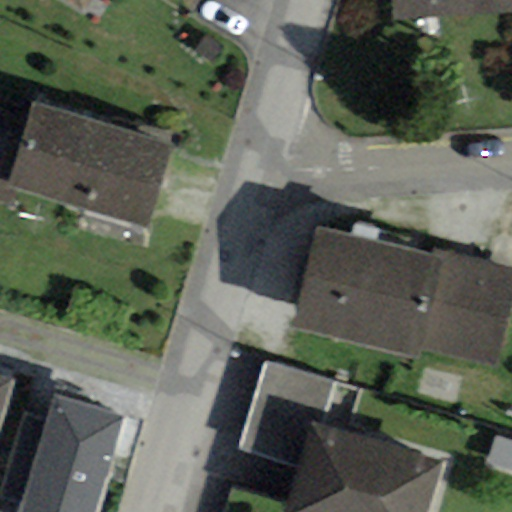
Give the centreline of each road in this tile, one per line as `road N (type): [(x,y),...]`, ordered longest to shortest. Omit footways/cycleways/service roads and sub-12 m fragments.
road 1 (residential): [(153,511),(259,163)]
road 2 (residential): [(259,163),(353,170),(511,161)]
road 3 (residential): [(259,163),(309,0)]
